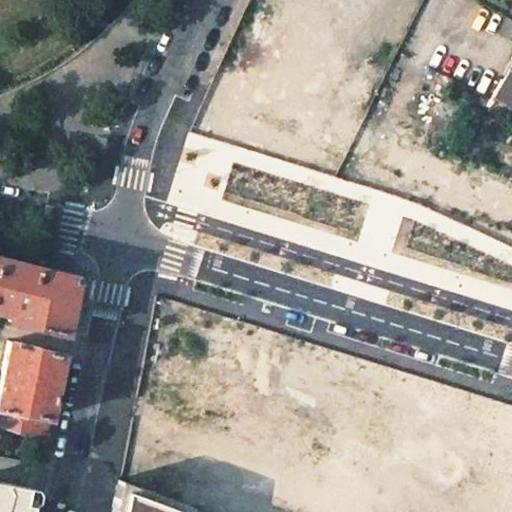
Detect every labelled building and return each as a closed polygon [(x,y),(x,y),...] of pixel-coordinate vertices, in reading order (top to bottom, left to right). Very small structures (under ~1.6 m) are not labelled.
[(482,111),(511,123),(511,50),(508,48),(482,111)] [(74,276),(0,257),(0,312),(8,315),(6,319),(65,334),(76,279),(74,276)] [(61,354),(8,340),(0,377),(0,426),(43,442),(61,354)] [(122,474),(114,511),(189,511),(193,498),(122,474)] [(0,511),(28,511),(31,503),(25,502),(28,488),(0,482),(0,511)]
